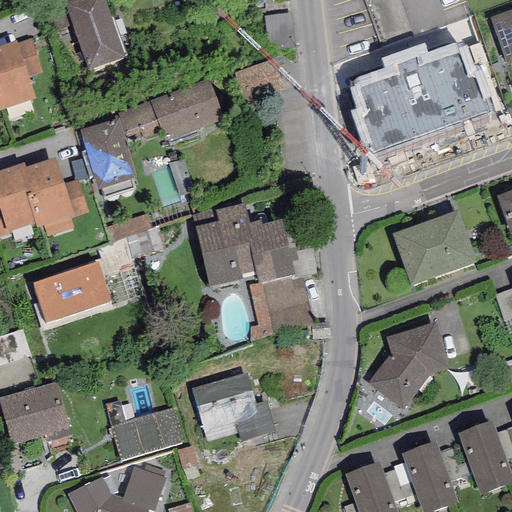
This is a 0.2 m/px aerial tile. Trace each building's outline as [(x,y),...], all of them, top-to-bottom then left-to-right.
[(103,0),(80,0),(66,5),(89,72),(124,61),(103,0)] [(404,0),(371,0),(386,46),(416,37),(404,0)] [(511,12),(491,20),(507,66),(511,63),(511,12)] [(295,16),(273,17),(274,45),(297,44),(295,16)] [(473,67),(466,46),(464,41),(428,53),(425,43),(381,57),(385,68),(346,82),(355,109),(350,111),(365,155),(498,110),(482,64),(473,67)] [(16,44),(0,49),(0,113),(35,102),(16,44)] [(275,62),(238,72),(247,104),(283,94),(275,62)] [(208,81),(119,113),(126,134),(138,130),(142,142),(168,133),(171,141),(221,123),(217,113),(219,112),(208,81)] [(118,121),(81,132),(87,153),(81,154),(88,179),(94,177),(98,192),(136,181),(118,121)] [(55,161),(24,171),(33,198),(26,200),(35,226),(36,231),(73,219),(55,161)] [(23,166),(0,173),(0,213),(7,235),(35,226),(26,200),(33,198),(24,171),(23,166)] [(511,240),(511,239),(511,193),(496,200),(511,240)] [(244,207),(216,213),(218,225),(195,230),(210,291),(242,284),(241,278),(256,274),(259,288),(263,287),(294,280),(282,224),(260,229),(259,224),(249,226),(244,207)] [(457,213),(391,237),(411,290),(477,266),(457,213)] [(98,266),(33,288),(46,326),(111,304),(98,266)] [(303,278),(294,280),(263,287),(274,335),(313,325),(303,278)] [(436,326),(387,341),(391,357),(367,386),(403,411),(429,376),(448,372),(436,326)] [(247,376),(192,391),(206,443),(238,435),(240,444),(253,442),(252,440),(275,434),(267,403),(255,406),(247,376)] [(58,384),(0,399),(0,406),(11,447),(44,438),(46,444),(72,438),(58,384)] [(116,425),(131,422),(126,403),(112,406),(116,425)] [(110,428),(119,462),(183,444),(175,410),(110,428)] [(511,476),(493,424),(459,437),(480,497),(511,485),(511,476)] [(436,445),(401,457),(421,511),(439,511),(458,505),(436,445)] [(396,511),(380,465),(345,478),(357,511),(396,511)] [(102,479),(67,496),(74,511),(154,511),(167,479),(133,469),(123,500),(111,496),(102,479)] [(175,508),(175,511),(198,511),(196,502),(175,508)]
